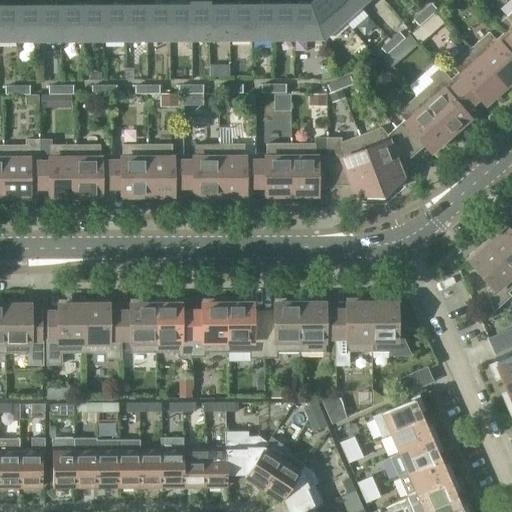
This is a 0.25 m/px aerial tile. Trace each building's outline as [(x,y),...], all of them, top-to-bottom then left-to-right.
[(325,0),(314,0),(310,5),(323,39),(344,21),(325,0)] [(354,0),(325,0),(344,21),(352,30),(368,16),(360,6),(354,0)] [(207,40),(207,39),(209,39),(208,6),(207,6),(207,5),(210,5),(210,2),(189,2),(189,5),(192,5),(192,40),(207,40)] [(423,12),(428,19),(438,10),(432,4),(423,12)] [(125,40),(147,40),(147,5),(125,6),(125,40)] [(147,40),(169,40),(169,5),(147,5),(147,40)] [(169,40),(192,40),(192,5),(189,5),(169,5),(169,40)] [(207,5),(207,6),(208,6),(209,39),(207,39),(207,40),(230,40),(230,5),(210,5),(207,5)] [(230,40),(252,40),(252,5),(230,5),(230,40)] [(252,40),(273,40),(273,5),(252,5),(252,40)] [(273,40),(295,39),(295,5),(273,5),(273,40)] [(310,5),(295,5),(295,39),(323,39),(310,5)] [(0,41),(17,41),(17,6),(0,6),(0,41)] [(17,41),(39,41),(39,6),(17,6),(17,41)] [(39,6),(39,41),(61,41),(60,6),(39,6)] [(82,6),(60,6),(61,41),(82,41),(82,6)] [(82,6),(82,41),(104,40),(104,6),(82,6)] [(104,40),(125,40),(125,6),(104,6),(104,40)] [(419,26),(428,19),(423,12),(414,20),(419,26)] [(505,17),(497,25),(504,32),(504,33),(511,41),(511,12),(506,18),(505,17)] [(420,44),(428,36),(420,26),(411,34),(420,44)] [(489,32),(470,49),(504,88),(511,80),(511,41),(504,33),(496,40),(489,32)] [(400,33),(391,41),(396,47),(405,39),(400,33)] [(391,52),(396,47),(391,41),(382,49),(387,55),(391,52)] [(451,80),(450,80),(471,104),(480,97),(486,104),(504,88),(470,49),(452,65),(458,73),(451,80)] [(387,55),(383,58),(391,67),(399,61),(391,52),(387,55)] [(433,82),(416,96),(450,135),(469,119),(463,112),(471,104),(450,80),(451,80),(440,68),(429,77),(433,82)] [(350,77),(339,81),(342,89),(353,85),(350,77)] [(331,93),(342,89),(339,81),(328,86),(331,93)] [(262,94),(275,94),(275,85),(262,86),(262,94)] [(286,93),(286,85),(275,85),(275,94),(286,93)] [(92,94),(104,94),(104,86),(92,86),(92,94)] [(116,86),(104,86),(104,94),(116,94),(116,86)] [(136,94),(147,94),(147,86),(136,86),(136,94)] [(160,86),(147,86),(147,94),(160,94),(160,86)] [(179,94),(192,94),(192,86),(179,86),(179,94)] [(203,86),(192,86),(192,94),(203,94),(203,86)] [(218,94),(231,94),(231,86),(218,86),(218,94)] [(242,86),(231,86),(231,94),(242,94),(242,86)] [(6,95),(18,95),(18,87),(6,87),(6,95)] [(18,87),(18,95),(26,95),(30,95),(30,87),(18,87)] [(49,95),(61,95),(61,87),(49,87),(49,95)] [(73,87),(61,87),(61,95),(73,95),(73,87)] [(331,93),(329,94),(332,103),(345,98),(342,89),(331,93)] [(160,93),(160,107),(179,107),(179,94),(160,93)] [(246,105),(255,105),(255,94),(245,94),(246,105)] [(30,95),(26,95),(26,105),(38,105),(38,95),(30,95)] [(326,106),(326,95),(309,95),(309,106),(326,106)] [(432,152),(450,135),(416,96),(398,113),(404,120),(396,128),(415,150),(423,142),(432,152)] [(381,128),(360,136),(382,195),(383,195),(383,194),(402,178),(397,165),(415,150),(396,128),(388,135),(381,128)] [(327,154),(328,183),(351,183),(356,195),(381,195),(382,195),(360,136),(341,143),(341,138),(327,138),(327,154)] [(291,144),(292,196),(316,195),(316,183),(328,183),(327,154),(327,138),(316,138),(316,144),(291,144)] [(26,145),(3,145),(4,197),(28,197),(28,188),(39,188),(39,155),(39,140),(26,139),(26,140),(26,145)] [(51,140),(39,140),(39,155),(39,188),(51,188),(51,197),(76,197),(75,145),(51,145),(51,140)] [(195,154),(183,155),(183,187),(195,187),(195,196),(220,196),(219,144),(195,144),(195,154)] [(244,144),(219,144),(220,196),(244,196),(244,187),(255,187),(255,154),(244,154),(244,144)] [(267,154),(255,154),(255,187),(267,187),(267,196),(292,196),(291,144),(266,144),(267,154)] [(100,145),(75,145),(76,197),(100,197),(100,187),(111,187),(111,155),(100,155),(100,145)] [(123,155),(111,155),(111,187),(123,187),(123,197),(148,196),(147,145),(122,145),(123,155)] [(172,145),(147,145),(148,196),(172,196),(172,187),(183,187),(183,155),(172,155),(172,145)] [(497,232),(486,242),(511,271),(511,234),(507,229),(500,235),(497,232)] [(507,293),(511,288),(511,271),(486,242),(475,252),(477,255),(470,261),(492,286),(488,290),(494,309),(510,296),(507,293)] [(275,311),(264,311),(264,357),(277,357),(277,351),(300,351),(300,299),(285,299),(285,304),(275,304),(275,311)] [(336,337),(336,311),(324,311),(324,303),(315,303),(315,299),(300,299),(300,351),(324,351),(324,337),(336,337)] [(347,311),(336,311),(336,337),(347,337),(347,351),(372,351),(372,299),(357,299),(357,303),(347,303),(347,311)] [(372,351),(390,350),(390,355),(410,355),(402,336),(396,336),(396,303),(387,303),(387,299),(372,299),(372,351)] [(120,339),(121,339),(131,338),(132,352),(156,352),(156,300),(141,300),(141,304),(131,304),(131,312),(120,312),(120,339)] [(171,300),(156,300),(156,352),(178,352),(178,357),(192,357),(192,338),(192,312),(180,312),(180,304),(171,304),(171,300)] [(203,312),(192,312),(192,338),(192,357),(206,357),(206,351),(228,351),(228,300),(213,300),(213,304),(203,304),(203,312)] [(264,357),(264,311),(252,311),(252,304),(243,304),(243,300),(228,300),(228,351),(251,351),(251,357),(264,357)] [(20,301),(5,301),(6,353),(29,352),(30,365),(42,365),(42,339),(42,313),(30,313),(30,305),(20,305),(20,301)] [(69,301),(69,305),(59,305),(59,313),(47,313),(47,364),(61,364),(61,352),(84,352),(84,301),(69,301)] [(107,362),(107,358),(121,358),(121,339),(120,339),(120,312),(108,312),(108,305),(99,305),(98,301),(84,301),(84,352),(93,352),(93,358),(94,361),(96,364),(99,365),(102,365),(105,364),(107,362)] [(495,355),(511,347),(511,327),(488,338),(495,355)] [(511,380),(511,355),(490,365),(496,378),(500,376),(504,384),(511,380)] [(402,394),(432,381),(427,368),(396,381),(402,394)] [(511,380),(504,384),(507,392),(503,394),(508,406),(511,403),(511,380)] [(68,387),(47,387),(47,399),(68,399),(68,387)] [(190,387),(180,387),(180,397),(190,397),(190,387)] [(283,387),(273,387),(273,397),(283,397),(283,387)] [(390,433),(422,419),(418,411),(423,409),(417,397),(372,416),(382,438),(391,434),(390,433)] [(337,398),(321,398),(327,412),(340,407),(337,398)] [(309,405),(304,408),(309,419),(314,417),(322,414),(317,402),(309,405)] [(11,404),(0,403),(0,412),(11,412),(11,404)] [(83,412),(96,412),(96,403),(83,404),(83,412)] [(118,403),(96,403),(96,412),(109,412),(118,412),(118,403)] [(127,412),(140,411),(140,403),(127,403),(127,412)] [(161,403),(140,403),(140,411),(153,411),(161,411),(161,403)] [(170,411),(183,411),(183,403),(170,403),(170,411)] [(195,403),(183,403),(183,411),(196,411),(195,403)] [(226,403),(212,403),(212,411),(226,411),(226,403)] [(226,403),(226,411),(238,411),(238,403),(226,403)] [(45,412),(45,404),(31,404),(31,412),(45,412)] [(74,416),(74,404),(52,404),(52,416),(74,416)] [(314,417),(309,419),(314,432),(320,429),(327,426),(322,414),(314,417)] [(425,428),(422,419),(390,433),(391,434),(399,453),(435,437),(430,426),(425,428)] [(248,431),(225,431),(225,441),(225,449),(226,449),(226,475),(227,475),(246,475),(265,447),(266,448),(267,446),(269,443),(259,436),(248,436),(248,431)] [(340,443),(344,453),(359,447),(354,436),(340,443)] [(161,438),(160,449),(161,449),(162,485),(166,485),(166,487),(177,487),(177,485),(183,485),(183,449),(183,437),(161,438)] [(399,453),(390,457),(398,477),(439,459),(435,451),(440,449),(435,437),(399,453)] [(0,438),(0,488),(15,488),(15,486),(20,486),(20,450),(20,438),(0,438)] [(42,486),(42,454),(45,454),(45,438),(31,438),(31,450),(20,450),(20,486),(25,486),(25,488),(35,488),(35,486),(42,486)] [(70,485),(75,485),(75,450),(75,438),(52,438),(53,486),(60,486),(60,488),(70,488),(70,485)] [(96,453),(96,450),(97,450),(97,440),(97,438),(75,438),(75,450),(75,485),(80,485),(80,488),(90,488),(90,485),(97,485),(96,453)] [(96,453),(97,485),(103,485),(103,488),(114,488),(113,485),(118,485),(118,450),(117,450),(117,440),(97,440),(97,450),(96,450),(96,453)] [(117,440),(117,450),(118,450),(118,485),(123,485),(123,488),(133,488),(133,485),(140,485),(140,450),(140,440),(117,440)] [(267,446),(266,448),(265,447),(246,475),(245,476),(264,489),(283,459),(284,457),(267,446)] [(344,453),(348,463),(363,457),(359,447),(344,453)] [(161,449),(160,449),(140,450),(140,485),(146,485),(146,488),(157,488),(157,485),(162,485),(161,449)] [(183,449),(183,485),(190,485),(190,487),(200,487),(200,485),(205,485),(205,449),(183,449)] [(226,449),(225,449),(205,449),(205,485),(209,485),(209,487),(220,487),(220,485),(227,485),(227,475),(226,475),(226,449)] [(287,453),(284,457),(283,459),(264,489),(282,501),(283,499),(301,471),(300,470),(304,466),(305,464),(287,453)] [(442,467),(439,459),(398,477),(407,496),(452,477),(447,465),(442,467)] [(283,499),(288,511),(303,511),(315,507),(322,504),(314,485),(318,483),(314,472),(304,466),(300,470),(301,471),(283,499)] [(357,482),(361,493),(376,486),(371,476),(357,482)] [(457,488),(452,477),(407,496),(413,511),(425,511),(456,499),(453,490),(457,488)] [(348,494),(355,491),(350,479),(342,482),(348,494)] [(376,486),(361,493),(366,503),(380,496),(376,486)] [(460,507),(456,499),(425,511),(467,511),(464,505),(460,507)]
